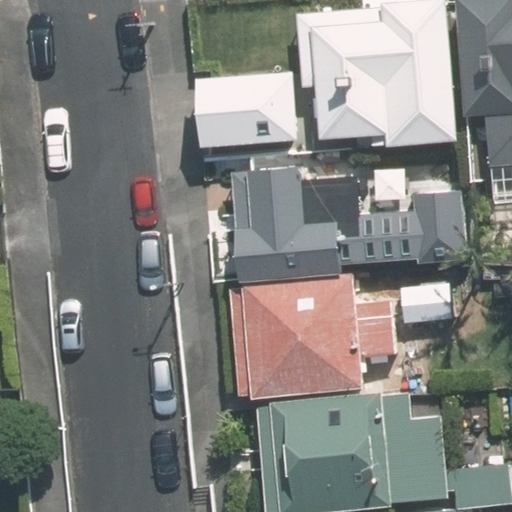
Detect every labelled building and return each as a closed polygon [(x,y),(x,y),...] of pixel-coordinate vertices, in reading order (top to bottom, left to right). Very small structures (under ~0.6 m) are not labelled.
[(329,0),(337,126),(385,123),(386,136),(478,130),(470,0),(329,0)] [(511,198),(511,0),(470,0),(478,130),(481,179),(503,178),(504,199),(511,198)] [(213,91),(216,149),(305,145),(301,68),(247,71),(247,89),(213,91)] [(242,161),(251,277),(484,259),(477,173),(422,177),(424,201),(375,205),(372,164),(323,168),(322,155),(242,161)] [(0,321),(9,321),(0,182),(0,321)] [(463,265),(258,285),(268,392),(380,381),(377,353),(412,349),(409,315),(468,310),(463,265)] [(367,391),(277,399),(287,511),(511,492),(511,450),(468,454),(464,402),(430,405),(428,381),(367,386),(367,391)] [(482,511),(482,501),(352,511),(482,511)]
